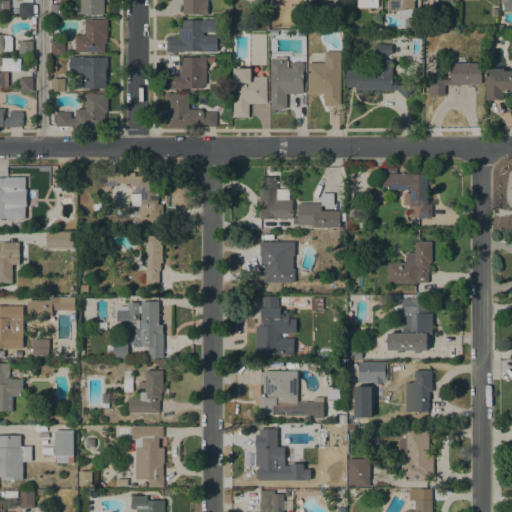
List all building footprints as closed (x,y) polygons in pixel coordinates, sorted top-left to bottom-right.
[(22,3),(22,0),(32,0),(32,17),(19,17),(19,3),(22,3)] [(104,0),(104,14),(80,14),(80,0),(104,0)] [(208,0),(208,15),(202,15),(202,14),(183,14),(183,0),(208,0)] [(414,0),(414,18),(399,18),(399,10),(389,10),(389,0),(414,0)] [(511,0),(511,11),(502,11),(502,2),(500,2),(500,0),(511,0)] [(64,4),(65,16),(50,16),(50,4),(64,4)] [(75,34),(84,34),(84,19),(108,19),(108,41),(105,41),(105,52),(75,52),(75,34)] [(200,52),(200,51),(184,51),(184,52),(167,52),(167,38),(179,38),(179,28),(181,28),(181,20),(202,20),(202,19),(216,19),(216,32),(204,32),(204,35),(217,35),(217,51),(200,52)] [(0,34),(4,34),(4,35),(9,35),(12,37),(12,51),(0,51),(0,34)] [(33,41),(33,54),(19,54),(19,41),(33,41)] [(64,55),(51,55),(51,41),(64,41),(64,52),(64,55)] [(391,44),(374,44),(374,54),(391,54),(391,44)] [(324,105),(324,94),(308,94),(308,63),(324,63),(324,51),(340,51),(340,102),(341,102),(341,105),(324,105)] [(70,56),(85,56),(85,57),(107,57),(107,71),(107,80),(106,80),(106,88),(82,88),(82,72),(70,72),(70,61),(70,56)] [(185,88),(185,89),(167,89),(167,75),(179,75),(178,72),(182,72),(182,57),(201,57),(201,56),(206,56),(206,84),(203,84),(203,88),(185,88)] [(271,109),(271,60),(271,59),(273,59),(273,57),(280,57),(280,56),(287,56),(287,59),(291,59),(291,62),(303,62),(303,63),(303,94),(287,94),(287,109),(271,109)] [(467,84),(445,84),(445,94),(429,94),(429,79),(451,79),(450,62),(451,62),(451,57),(464,57),(464,62),(481,62),(481,83),(467,83),(467,84)] [(358,90),(358,87),(346,87),(346,70),(375,70),(375,60),(392,60),(392,84),(402,84),(408,78),(415,87),(405,98),(397,90),(358,90)] [(267,99),(267,103),(249,104),(249,117),(233,117),(233,111),(234,111),(234,68),(251,68),(251,76),(266,76),(267,99)] [(504,68),(504,71),(511,71),(511,92),(504,92),(504,100),(486,100),(486,68),(504,68)] [(9,89),(0,89),(0,72),(8,72),(9,89)] [(33,91),(19,91),(19,77),(33,77),(33,91)] [(65,91),(51,91),(51,79),(65,78),(65,91)] [(56,112),(71,111),(71,118),(75,118),(75,109),(85,109),(85,93),(108,93),(108,112),(105,112),(105,126),(83,127),(83,129),(71,129),(71,126),(56,126),(56,112)] [(175,126),(175,127),(169,127),(169,114),(167,114),(167,112),(166,112),(166,93),(189,93),(189,109),(201,109),(203,112),(217,112),(217,126),(175,126)] [(0,108),(5,108),(5,117),(10,117),(10,111),(23,111),(22,127),(0,126),(0,108)] [(75,178),(75,188),(56,188),(56,185),(56,182),(56,178),(56,176),(56,168),(62,168),(62,172),(67,172),(67,178),(75,178)] [(140,205),(129,206),(129,194),(141,194),(141,186),(132,186),(132,183),(117,183),(117,186),(111,186),(111,189),(104,189),(104,186),(103,186),(102,173),(135,172),(135,176),(141,176),(141,168),(153,168),(154,182),(158,182),(159,204),(163,204),(163,217),(149,218),(149,213),(148,213),(143,218),(140,216),(139,214),(139,211),(140,211),(140,205)] [(427,204),(432,204),(432,218),(419,218),(419,221),(415,221),(415,219),(411,219),(410,205),(403,205),(403,193),(410,193),(410,189),(387,189),(387,173),(411,173),(411,174),(427,174),(427,204)] [(25,218),(0,218),(0,178),(6,178),(6,177),(25,177),(25,190),(26,190),(26,206),(25,206),(25,218)] [(260,218),(260,189),(262,189),(262,179),(263,177),(277,177),(277,189),(289,189),(289,199),(293,199),(293,218),(260,218)] [(39,211),(55,204),(50,193),(47,194),(47,196),(35,201),(39,211)] [(321,193),(334,193),(334,205),(321,205),(321,193)] [(316,203),(316,206),(318,206),(318,210),(340,210),(340,227),(314,227),(314,224),(298,225),(298,203),(316,203)] [(14,230),(14,219),(25,219),(25,221),(29,221),(29,230),(25,230),(14,230)] [(277,219),(277,228),(262,228),(262,219),(277,219)] [(291,228),(277,228),(277,219),(291,219),(291,228)] [(74,231),(74,247),(47,248),(47,232),(74,231)] [(159,282),(146,283),(146,257),(144,257),(144,255),(146,255),(146,236),(162,235),(162,262),(160,262),(160,264),(161,265),(161,269),(160,270),(159,270),(159,282)] [(405,263),(405,252),(415,253),(415,241),(432,241),(432,262),(430,262),(430,270),(428,270),(428,282),(417,282),(417,283),(387,283),(388,262),(405,263)] [(0,242),(19,242),(19,264),(12,264),(12,282),(0,282),(0,242)] [(264,256),(260,256),(260,242),(287,242),(287,245),(289,245),(289,252),(287,252),(287,254),(290,254),(290,270),(282,270),(282,282),(264,282),(264,256)] [(256,354),(256,326),(261,326),(261,308),(262,308),(262,296),(278,296),(278,306),(281,306),(281,310),(286,310),(286,313),(288,313),(288,315),(289,315),(289,319),(296,319),(296,332),(281,332),(281,338),(294,338),(294,354),(256,354)] [(75,297),(75,309),(41,309),(41,297),(57,297),(75,297)] [(311,297),(323,297),(323,310),(311,310),(311,297)] [(432,334),(428,334),(428,350),(419,350),(419,352),(415,352),(415,350),(402,350),(402,352),(397,352),(397,350),(388,350),(388,333),(401,333),(401,330),(403,330),(403,313),(401,313),(401,310),(403,310),(403,307),(402,305),(402,300),(404,298),(427,298),(427,313),(433,313),(432,334)] [(163,358),(148,358),(149,347),(134,347),(128,341),(128,325),(120,326),(120,321),(117,321),(116,310),(128,310),(128,302),(139,302),(139,320),(141,320),(141,301),(159,301),(159,324),(163,324),(163,334),(163,358)] [(0,305),(23,305),(23,348),(0,348),(0,305)] [(94,331),(94,323),(106,322),(107,330),(94,331)] [(346,358),(346,344),(362,344),(362,359),(346,358)] [(128,345),(128,357),(113,357),(113,345),(128,345)] [(0,363),(9,363),(9,376),(8,376),(8,378),(10,378),(10,379),(23,379),(23,396),(13,396),(13,411),(0,411),(0,363)] [(124,370),(133,370),(133,391),(124,391),(124,370)] [(163,392),(161,392),(161,400),(159,400),(159,412),(129,412),(129,397),(140,397),(140,392),(146,392),(146,388),(138,388),(138,382),(146,382),(146,370),(163,370),(163,392)] [(314,397),(323,397),(323,417),(313,417),(313,415),(286,415),(286,411),(281,411),(281,414),(265,414),(265,406),(260,406),(260,397),(265,397),(265,384),(260,384),(260,372),(272,372),(272,370),(289,370),(289,400),(282,400),(282,402),(314,401),(314,397)] [(432,391),(430,391),(430,400),(429,400),(429,403),(430,403),(430,408),(429,408),(429,411),(406,411),(406,382),(415,382),(415,370),(432,370),(432,391)] [(352,417),(371,417),(371,385),(353,385),(352,417)] [(102,403),(102,393),(109,393),(110,403),(109,403),(109,407),(102,407),(102,403)] [(135,440),(132,440),(132,425),(135,425),(135,426),(163,426),(163,437),(158,437),(158,447),(164,447),(164,463),(163,463),(163,476),(164,476),(164,486),(149,487),(149,478),(135,478),(135,440)] [(324,435),(315,435),(315,425),(323,425),(324,435)] [(274,479),(274,476),(269,476),(269,478),(261,478),(260,455),(263,455),(263,446),(264,446),(264,435),(264,427),(276,427),(277,469),(292,469),(292,479),(274,479)] [(433,477),(428,477),(428,481),(405,481),(403,478),(403,457),(399,455),(399,431),(405,431),(405,428),(421,428),(421,431),(429,431),(429,455),(433,455),(433,477)] [(73,463),(55,463),(55,430),(73,430),(73,463)] [(0,435),(21,435),(21,446),(32,446),(31,461),(23,461),(23,480),(6,480),(6,477),(0,477),(0,435)] [(369,458),(369,486),(348,486),(348,458),(369,458)] [(92,486),(79,486),(79,471),(92,471),(92,486)] [(116,486),(116,478),(127,478),(127,486),(116,486)] [(20,508),(20,490),(34,490),(34,508),(20,508)] [(260,511),(260,490),(273,490),(273,500),(281,500),(281,511),(273,511),(260,511)] [(164,500),(164,511),(144,511),(144,510),(141,510),(141,508),(131,508),(131,507),(124,507),(124,497),(147,497),(147,500),(164,500)] [(432,499),(432,511),(409,511),(411,510),(415,510),(414,499),(432,499)]
